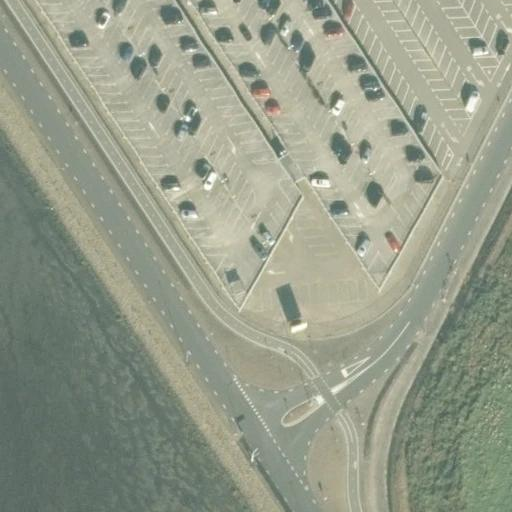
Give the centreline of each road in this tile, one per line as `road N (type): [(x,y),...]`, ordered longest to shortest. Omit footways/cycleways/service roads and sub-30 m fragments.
road 1 (unclassified): [(246,424),(0,49)]
road 2 (primary): [(362,370),(403,327),(511,124)]
road 3 (primary): [(362,370),(246,424)]
road 4 (primary): [(267,455),(362,370)]
